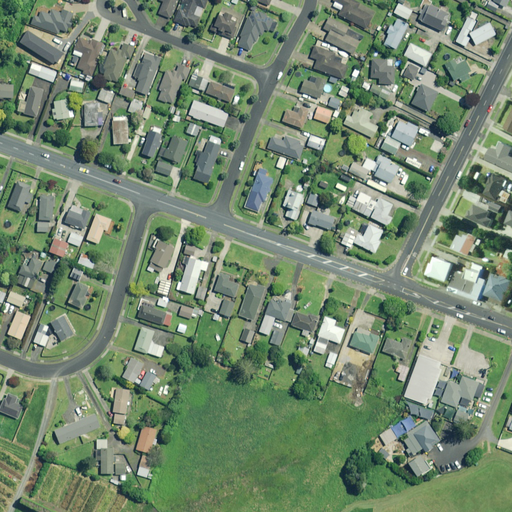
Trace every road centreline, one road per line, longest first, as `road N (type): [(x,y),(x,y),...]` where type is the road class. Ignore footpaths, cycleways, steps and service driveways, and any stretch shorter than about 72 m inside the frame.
road 1 (residential): [(0,355),(52,370),(94,350),(147,196)]
road 2 (tertiary): [(397,285),(511,50)]
road 3 (tertiary): [(215,221),(397,285)]
road 4 (tertiary): [(0,143),(147,196)]
road 5 (residential): [(215,221),(270,79)]
road 6 (track): [(52,370),(9,511)]
road 7 (residential): [(146,30),(270,79)]
road 8 (secondary): [(397,285),(511,328)]
